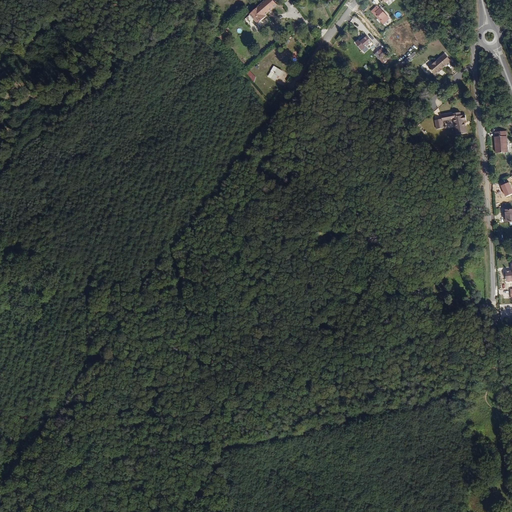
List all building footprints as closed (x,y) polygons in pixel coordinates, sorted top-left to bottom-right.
[(266,0),(228,29),(241,47),(261,31),(255,24),(265,17),(263,15),(276,5),(272,0),(266,0)] [(385,26),(391,20),(381,11),(377,15),(380,18),(379,20),(385,26)] [(368,38),(361,43),(360,41),(357,44),(363,51),(366,49),(373,43),(368,38)] [(378,61),(384,56),(377,47),(370,53),(378,61)] [(436,68),(440,64),(441,65),(444,62),(448,58),(452,54),(446,47),(430,61),(436,68)] [(274,76),(278,69),(270,64),(264,73),(271,77),(273,75),(274,76)] [(249,70),(246,73),(253,81),(257,78),(249,70)] [(376,77),(379,81),(385,76),(382,72),(376,77)] [(440,116),(452,114),(451,109),(450,108),(439,110),(440,114),(440,116)] [(451,109),(452,114),(454,130),(464,128),(462,117),(464,116),(463,111),(459,111),(458,108),(451,109)] [(441,123),(440,116),(440,114),(433,116),(435,125),(441,123)] [(495,141),(494,141),(495,158),(507,157),(506,139),(506,135),(495,136),(495,141)]
